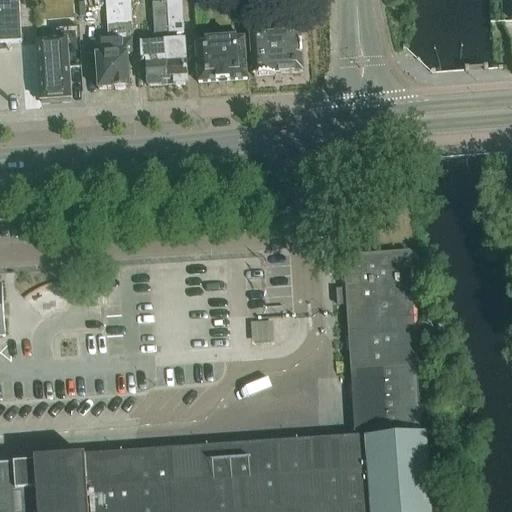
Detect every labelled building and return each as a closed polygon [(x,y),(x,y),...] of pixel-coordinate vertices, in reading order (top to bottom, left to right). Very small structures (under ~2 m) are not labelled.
[(0,0),(0,46),(22,45),(19,0),(0,0)] [(105,0),(108,42),(90,43),(91,57),(96,57),(98,92),(111,91),(114,91),(117,92),(123,92),(126,90),(130,89),(127,56),(134,56),(133,40),(130,0),(105,0)] [(171,19),(170,4),(169,0),(152,0),(153,5),(152,5),(154,44),(139,45),(141,72),(146,71),(147,89),(170,87),(167,30),(172,30),(171,19)] [(420,9),(419,0),(396,0),(398,11),(420,9)] [(182,4),(170,4),(171,19),(172,30),(167,30),(170,87),(175,87),(177,89),(183,88),(185,87),(187,86),(184,42),(177,42),(177,36),(184,35),(182,4)] [(300,29),(250,33),(253,80),(275,78),(275,76),(303,75),(300,29)] [(37,44),(41,104),(71,102),(68,60),(81,59),(79,30),(56,31),(57,42),(37,44)] [(244,41),(195,45),(199,85),(247,82),(244,41)] [(0,468),(0,511),(448,511),(449,510),(432,511),(426,436),(420,436),(409,255),(343,259),(346,291),(337,291),(337,292),(338,292),(338,306),(338,307),(347,306),(348,315),(353,386),(356,433),(355,433),(355,434),(388,432),(388,438),(367,440),(366,440),(321,443),(312,443),(312,444),(171,454),(131,457),(85,460),(35,464),(35,466),(35,467),(0,468)]
